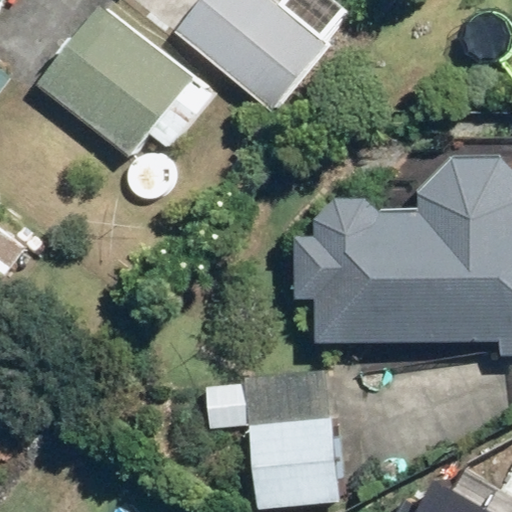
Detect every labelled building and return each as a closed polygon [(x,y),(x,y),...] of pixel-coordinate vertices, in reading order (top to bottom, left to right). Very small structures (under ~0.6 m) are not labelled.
[(0,0),(0,111),(31,71),(0,47),(0,23),(17,0),(0,0)] [(289,0),(338,40),(368,4),(363,0),(289,0)] [(223,89),(117,4),(47,90),(138,163),(165,128),(182,141),(215,100),(223,89)] [(511,150),(468,151),(439,192),(338,194),(339,233),(315,233),(316,295),(335,295),(336,339),(511,335),(511,150)] [(0,297),(47,236),(0,200),(0,297)] [(353,496),(349,365),(224,369),(226,427),(270,426),(272,498),(353,496)] [(511,511),(511,508),(450,475),(429,511),(511,511)]
